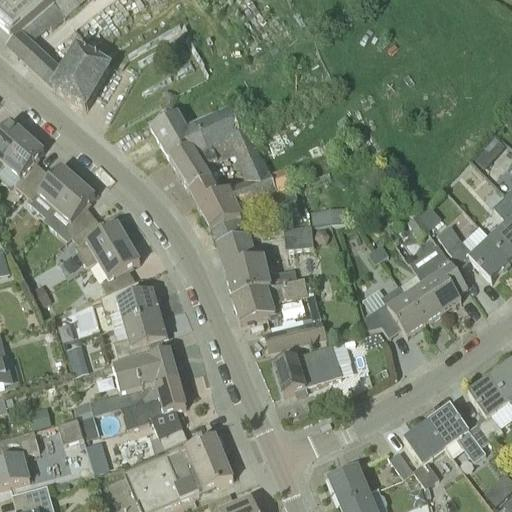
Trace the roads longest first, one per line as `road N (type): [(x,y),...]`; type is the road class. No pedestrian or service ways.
road 1 (residential): [(277,464),(166,225),(0,75)]
road 2 (residential): [(277,464),(396,405),(511,324)]
